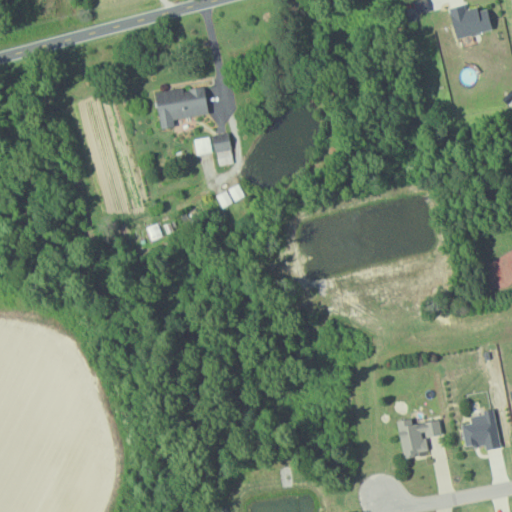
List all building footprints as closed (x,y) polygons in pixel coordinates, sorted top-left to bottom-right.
[(447,7),(451,37),(491,32),(487,7),(464,10),(463,5),(447,7)] [(206,114),(203,86),(153,93),(158,129),(173,127),(172,119),(206,114)] [(234,163),(228,133),(212,135),(217,166),(234,163)] [(243,196),(237,185),(216,195),(222,207),(234,201),(234,200),(243,196)] [(500,448),(494,411),(468,415),(469,423),(460,425),(464,448),(483,445),(484,450),(500,448)] [(438,420),(412,425),(410,419),(395,422),(402,457),(428,452),(425,438),(441,435),(438,420)]
